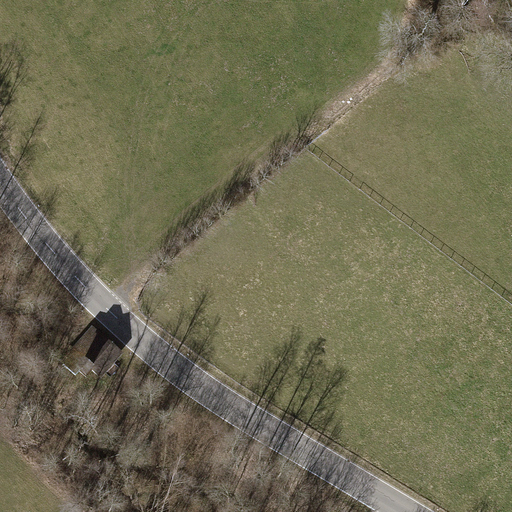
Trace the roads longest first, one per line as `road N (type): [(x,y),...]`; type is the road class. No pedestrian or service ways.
road 1 (tertiary): [(0,185),(102,310),(160,357),(405,511)]
road 2 (track): [(102,310),(405,36)]
